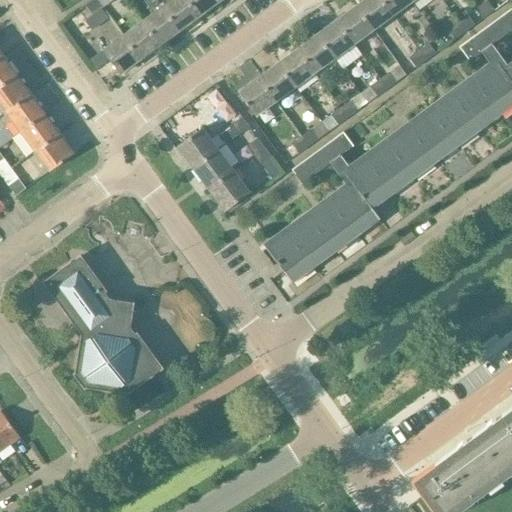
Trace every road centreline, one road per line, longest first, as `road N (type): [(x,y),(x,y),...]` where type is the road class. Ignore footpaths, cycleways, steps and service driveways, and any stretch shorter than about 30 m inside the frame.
road 1 (residential): [(268,351),(511,173)]
road 2 (residential): [(12,511),(91,462),(0,333)]
road 3 (residential): [(268,351),(132,166)]
road 4 (residential): [(116,134),(302,0)]
road 5 (residential): [(356,473),(511,360)]
road 6 (residential): [(116,134),(12,0)]
road 7 (residential): [(0,262),(132,166)]
road 8 (tertiary): [(328,436),(203,511)]
